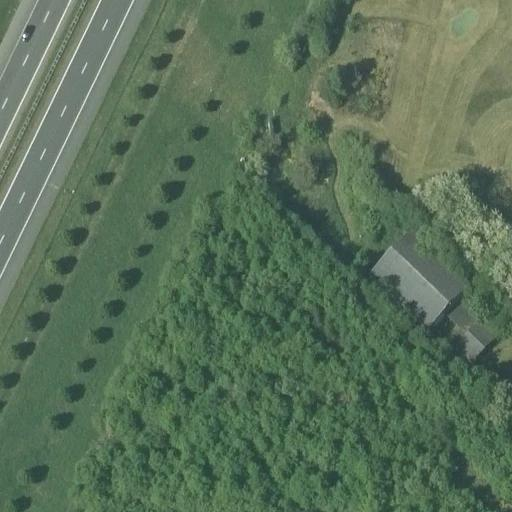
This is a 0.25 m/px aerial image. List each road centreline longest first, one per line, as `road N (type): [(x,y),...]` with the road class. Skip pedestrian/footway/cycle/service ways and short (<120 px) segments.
road 1 (motorway): [(0,240),(116,0)]
road 2 (motorway): [(54,0),(0,112)]
